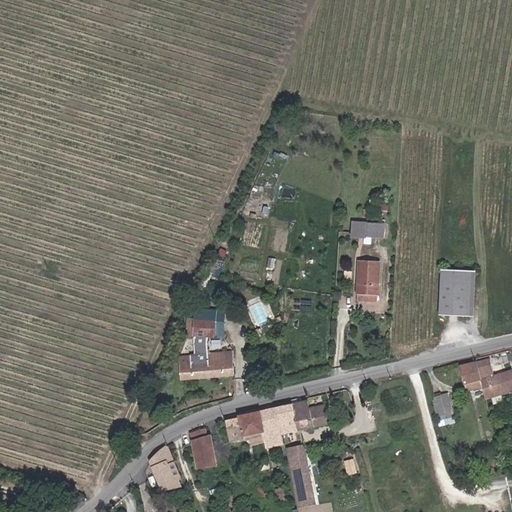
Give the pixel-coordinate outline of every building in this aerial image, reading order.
[(348,176),(346,198),(354,199),(356,177),(348,176)] [(387,223),(354,221),(353,231),(365,232),(365,239),(372,239),(372,232),(386,233),(387,223)] [(382,301),(384,260),(361,259),(358,300),(382,301)] [(445,315),(472,316),(474,266),(447,265),(445,315)] [(182,379),(234,374),(233,353),(207,355),(207,338),(215,338),(215,311),(194,312),(194,322),(188,322),(187,325),(187,338),(194,338),(195,356),(181,358),(182,379)] [(502,367),(500,368),(495,368),(493,359),(478,362),(482,380),(485,398),(511,392),(511,372),(504,374),(502,367)] [(462,384),(482,380),(478,362),(458,367),(462,384)] [(319,397),(289,404),(293,430),(337,421),(333,403),(321,405),(319,397)] [(444,418),(452,415),(447,397),(438,399),(444,418)] [(289,404),(254,411),(260,443),(260,447),(294,439),(293,430),(289,404)] [(260,443),(254,411),(234,417),(234,419),(223,422),(227,440),(241,438),(241,440),(247,439),(247,445),(260,443)] [(207,429),(192,433),(200,469),(219,464),(212,437),(209,437),(207,429)] [(169,444),(153,460),(163,488),(181,483),(178,477),(173,475),(169,462),(175,460),(169,444)] [(303,444),(288,447),(299,511),(315,508),(305,448),(303,444)] [(175,460),(169,462),(173,475),(180,472),(175,460)] [(280,504),(287,502),(284,489),(277,490),(280,504)]
